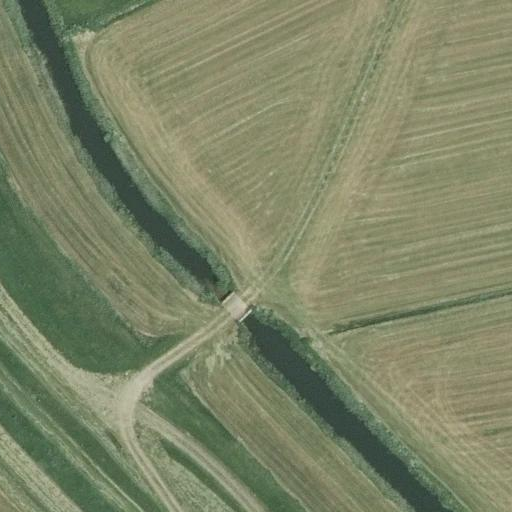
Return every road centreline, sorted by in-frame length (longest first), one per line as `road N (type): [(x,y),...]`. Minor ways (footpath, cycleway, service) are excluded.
road 1 (track): [(245,299),(300,222),(396,0)]
road 2 (track): [(0,297),(86,389),(172,434),(254,511)]
road 3 (track): [(245,299),(143,379),(122,409),(125,435),(171,511)]
